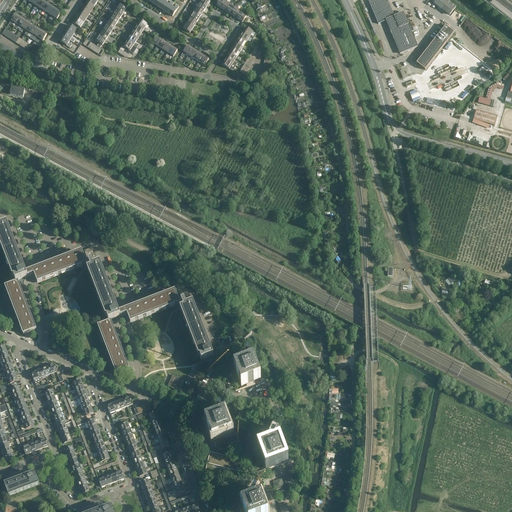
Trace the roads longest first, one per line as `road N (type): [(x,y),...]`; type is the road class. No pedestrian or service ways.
road 1 (residential): [(38,66),(141,86),(153,67),(241,82),(264,52)]
road 2 (track): [(352,363),(372,350),(397,366),(383,511)]
road 3 (residential): [(210,383),(218,360),(193,297),(171,288),(121,307)]
road 4 (residential): [(121,307),(95,244),(28,267)]
road 5 (residential): [(20,342),(16,352),(54,449),(37,463)]
road 6 (residential): [(113,495),(130,483),(92,385),(96,375)]
road 7 (track): [(393,138),(511,179)]
road 8 (motorway): [(511,165),(397,130)]
